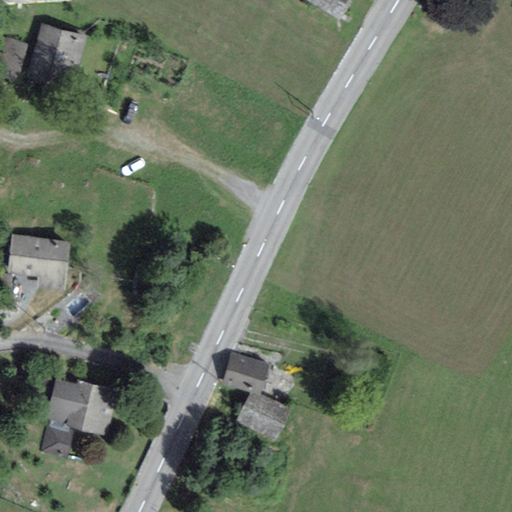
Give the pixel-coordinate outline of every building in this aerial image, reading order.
[(348,0),(304,0),(338,19),(348,0)] [(88,38),(43,28),(31,82),(76,93),(88,38)] [(29,45),(4,39),(0,54),(0,67),(22,73),(29,45)] [(74,244),(12,236),(8,274),(39,278),(38,288),(68,292),(74,244)] [(268,361),(233,350),(224,377),(259,389),(268,361)] [(117,391),(59,378),(49,424),(106,437),(117,391)] [(290,406),(251,389),(237,420),(276,438),(290,406)] [(46,429),(40,452),(66,459),(72,435),(46,429)]
